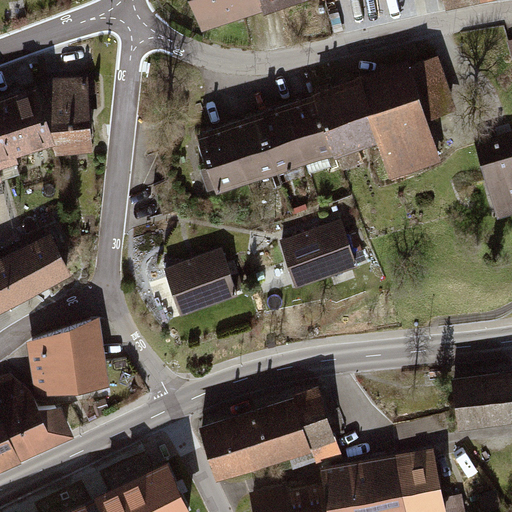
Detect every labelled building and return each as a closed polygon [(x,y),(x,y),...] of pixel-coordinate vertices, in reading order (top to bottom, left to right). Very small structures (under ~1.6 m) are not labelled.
[(263,3),(261,0),(196,0),(204,23),(263,3)] [(418,52),(367,69),(386,130),(398,168),(452,151),(440,112),(464,104),(445,47),(419,55),(418,52)] [(342,144),(386,130),(367,69),(322,83),(323,87),(342,144)] [(57,144),(92,141),(89,117),(88,79),(51,81),(51,91),(40,92),(54,137),(57,144)] [(342,144),(323,87),(293,96),(312,154),(342,144)] [(39,89),(0,100),(0,108),(13,149),(54,137),(40,92),(39,89)] [(312,154),(293,96),(264,106),(282,163),(312,154)] [(282,163),(264,106),(234,116),(253,173),(282,163)] [(0,153),(13,149),(0,108),(0,153)] [(253,173),(234,116),(204,125),(223,183),(253,173)] [(477,145),(497,213),(511,208),(511,138),(500,142),(499,138),(477,145)] [(284,238),(298,283),(360,264),(346,219),(284,238)] [(68,275),(49,238),(0,261),(0,291),(7,306),(68,275)] [(170,266),(185,312),(243,293),(228,248),(170,266)] [(81,360),(105,351),(100,320),(31,343),(37,379),(73,375),(81,360)] [(73,375),(37,379),(40,395),(111,386),(105,351),(81,360),(73,375)] [(511,365),(459,373),(466,420),(511,413),(511,365)] [(328,380),(205,420),(222,472),(319,441),(324,458),(351,449),(328,380)] [(31,395),(0,407),(0,416),(17,456),(71,432),(60,408),(38,410),(31,395)] [(0,464),(17,456),(0,416),(0,464)] [(412,511),(445,506),(434,443),(397,450),(408,511),(412,511)] [(334,511),(408,511),(397,450),(326,462),(329,480),(334,511)] [(183,511),(189,509),(168,463),(98,495),(106,511),(183,511)] [(260,511),(334,511),(329,480),(257,492),(260,511)] [(496,497),(489,501),(493,508),(500,504),(496,497)]
